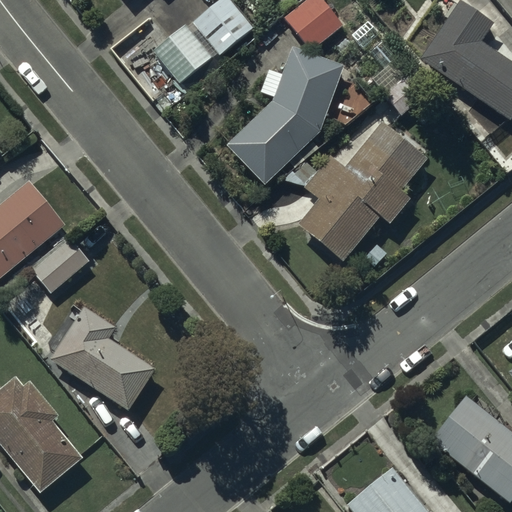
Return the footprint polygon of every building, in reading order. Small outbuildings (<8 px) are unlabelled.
[(254,31),(227,0),(226,0),(194,26),(198,31),(192,36),(187,29),(154,55),(181,89),(217,57),(220,60),(254,31)] [(318,0),(309,0),(284,21),(311,54),(342,29),(318,0)] [(492,28),(460,5),(420,64),(511,125),(511,123),(511,67),(480,46),(492,28)] [(321,137),(341,71),(291,54),(282,78),(268,74),(260,98),(273,102),(271,106),(226,152),(266,189),(290,165),(295,171),(318,151),(313,145),(321,137)] [(409,78),(384,97),(400,119),(426,101),(409,78)] [(425,165),(367,117),(305,192),(317,203),(295,229),(342,267),(379,222),(388,231),(410,204),(400,195),(425,165)] [(0,285),(68,229),(32,186),(0,211),(0,285)] [(68,241),(31,271),(52,297),(89,266),(68,241)] [(88,313),(52,365),(81,384),(128,416),(155,376),(108,344),(116,332),(88,313)] [(21,387),(17,381),(0,394),(0,447),(40,498),(83,463),(35,403),(39,399),(26,383),(21,387)] [(511,432),(464,393),(428,438),(506,501),(511,493),(511,432)] [(427,511),(389,465),(343,502),(351,511),(427,511)]
